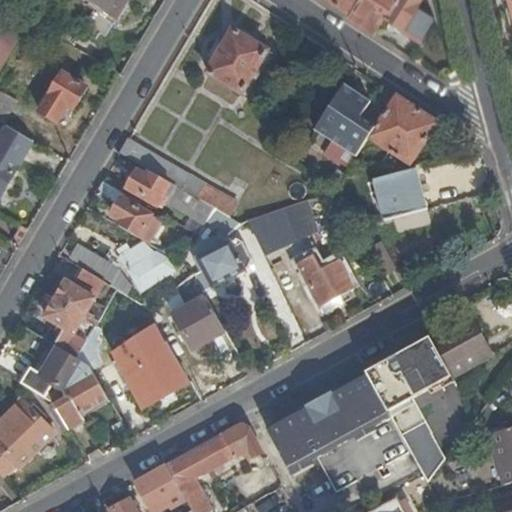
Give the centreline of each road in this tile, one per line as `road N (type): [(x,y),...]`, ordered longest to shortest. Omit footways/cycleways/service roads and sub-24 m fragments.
road 1 (residential): [(0,320),(187,0)]
road 2 (tertiary): [(241,401),(511,253)]
road 3 (residential): [(293,0),(499,136)]
road 4 (tertiary): [(41,511),(241,401)]
road 5 (residential): [(462,0),(499,136)]
road 6 (residential): [(241,401),(299,511)]
